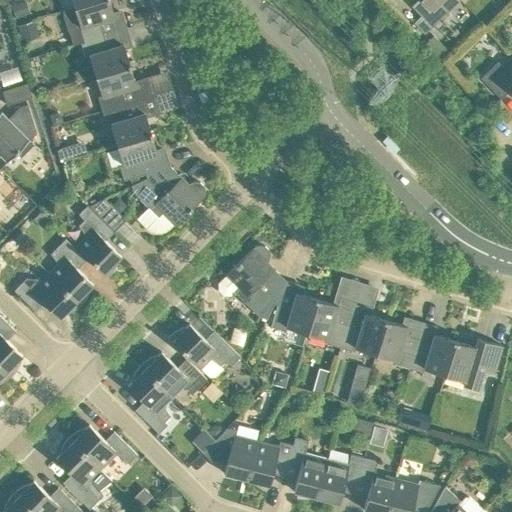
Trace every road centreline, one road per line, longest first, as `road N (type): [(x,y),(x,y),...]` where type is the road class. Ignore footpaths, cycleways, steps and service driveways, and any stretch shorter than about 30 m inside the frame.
road 1 (residential): [(249,183),(324,253),(491,303),(511,285)]
road 2 (unclassified): [(66,365),(249,183)]
road 3 (tertiary): [(511,264),(452,235),(328,109)]
road 4 (residential): [(66,365),(196,494),(225,511)]
road 5 (residential): [(156,0),(197,132),(249,183)]
road 6 (tertiary): [(328,109),(309,60),(248,0)]
